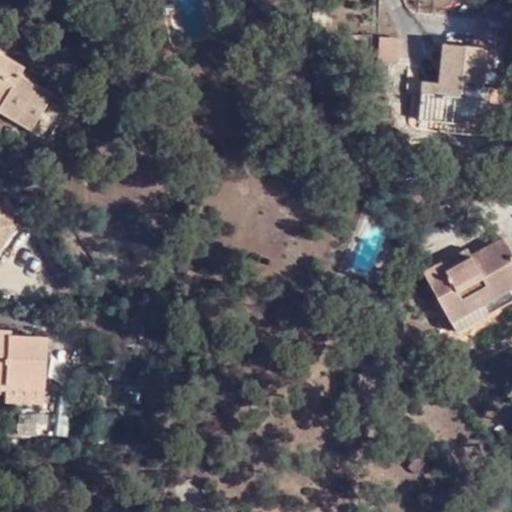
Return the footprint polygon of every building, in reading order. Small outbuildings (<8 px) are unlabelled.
[(405,35),(386,34),(385,55),(405,55),(405,35)] [(426,117),(445,118),(468,121),(469,111),(491,113),(493,86),(485,86),(488,43),(448,39),(444,78),(444,90),(428,89),(426,117)] [(0,108),(29,127),(51,90),(19,71),(23,63),(0,47),(0,108)] [(429,78),(428,89),(444,90),(444,78),(429,78)] [(468,121),(445,118),(445,129),(488,133),(491,113),(469,111),(468,121)] [(0,208),(0,248),(18,221),(0,208)] [(434,221),(417,213),(406,238),(423,245),(434,221)] [(429,268),(462,328),(511,299),(511,233),(478,252),(467,257),(463,249),(448,256),(429,268)] [(473,244),(463,249),(467,257),(478,252),(473,244)] [(0,398),(47,401),(50,337),(14,337),(15,330),(0,330),(0,398)]
